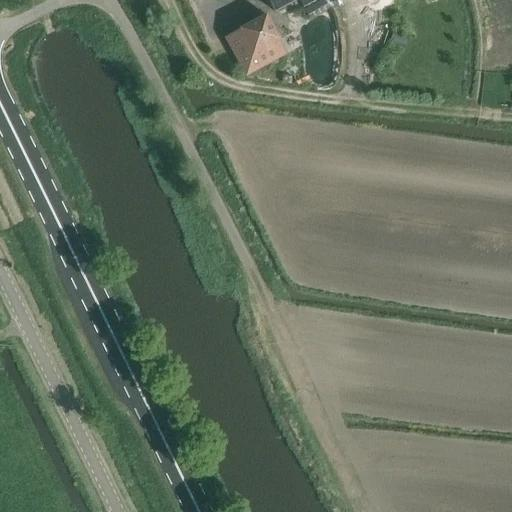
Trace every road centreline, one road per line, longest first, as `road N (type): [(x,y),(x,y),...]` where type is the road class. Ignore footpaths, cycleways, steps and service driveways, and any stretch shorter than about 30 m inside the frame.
road 1 (primary): [(199,511),(0,104)]
road 2 (unclassified): [(250,265),(108,0)]
road 3 (track): [(367,511),(250,265)]
road 4 (unclassified): [(117,511),(0,273)]
